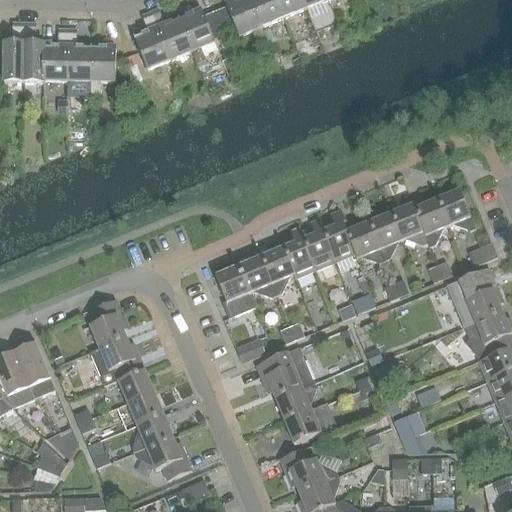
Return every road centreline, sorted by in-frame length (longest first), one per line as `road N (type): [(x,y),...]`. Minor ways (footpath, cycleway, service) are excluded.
road 1 (residential): [(0,330),(124,280),(152,284),(254,511)]
road 2 (residential): [(0,5),(131,0)]
